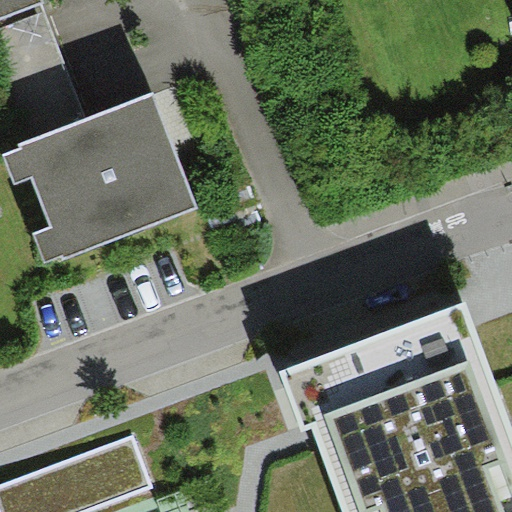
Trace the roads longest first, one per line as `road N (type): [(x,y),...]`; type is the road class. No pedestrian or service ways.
road 1 (residential): [(511,208),(316,268),(0,392)]
road 2 (unknown): [(316,268),(202,0)]
